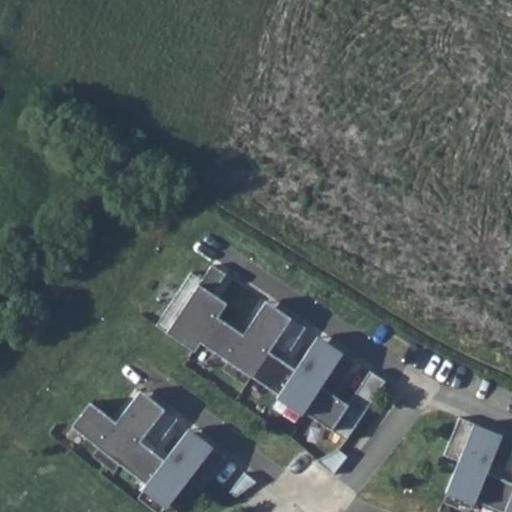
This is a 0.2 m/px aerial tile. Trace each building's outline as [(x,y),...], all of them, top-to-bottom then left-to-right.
[(191,271),(156,325),(183,343),(190,333),(321,421),(321,422),(346,439),(386,380),(382,378),(382,379),(370,370),(347,404),(334,394),(357,361),(354,359),(353,359),(329,343),(307,376),(283,360),(306,327),(303,325),(302,325),(277,308),(255,342),(204,307),(213,292),(226,273),(223,271),(223,272),(212,265),(202,279),(191,271)] [(213,292),(204,307),(218,317),(228,303),(213,292)] [(255,342),(277,308),(266,300),(243,334),(255,342)] [(329,343),(318,335),(296,368),(307,376),(329,343)] [(140,390),(116,421),(127,430),(152,399),(140,390)] [(90,402),(72,425),(170,502),(188,479),(201,489),(227,456),(223,454),(200,436),(176,468),(164,459),(153,450),(178,418),(175,416),(175,417),(152,399),(127,430),(90,402)] [(447,488),(507,511),(511,511),(511,451),(501,477),(487,472),(475,466),(490,429),(462,418),(463,418),(460,417),(444,455),(459,460),(447,488)] [(200,436),(189,428),(164,459),(176,468),(200,436)] [(490,429),(475,466),(487,472),(503,435),(490,429)] [(339,449),(316,460),(333,473),(347,456),(339,449)] [(230,491),(236,496),(256,481),(245,472),(230,491)]
